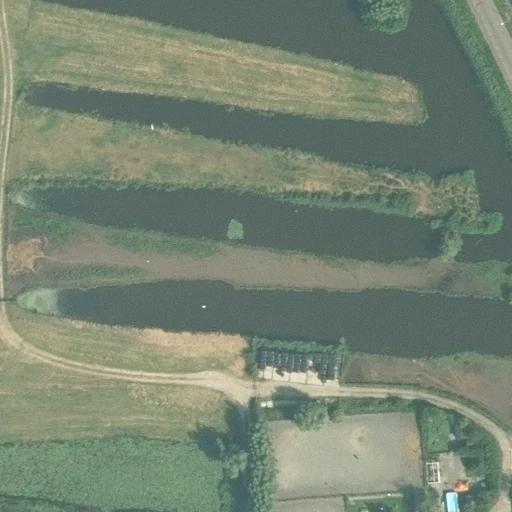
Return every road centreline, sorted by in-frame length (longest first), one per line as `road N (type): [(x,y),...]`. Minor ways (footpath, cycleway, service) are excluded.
road 1 (track): [(249,511),(248,439),(236,393),(213,383),(82,372),(6,338),(0,320)]
road 2 (track): [(507,469),(490,427),(429,398),(254,386),(237,396)]
road 3 (track): [(0,200),(7,71),(0,0)]
